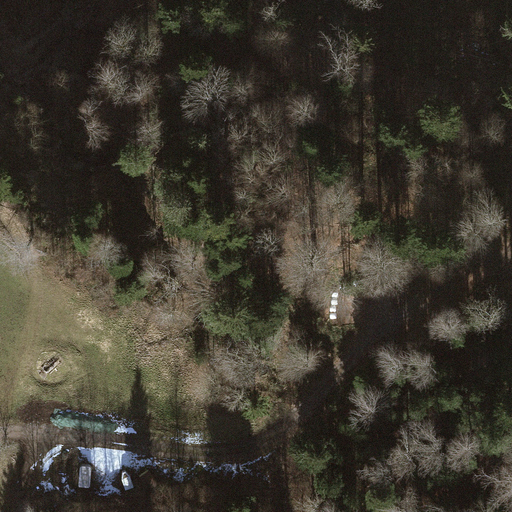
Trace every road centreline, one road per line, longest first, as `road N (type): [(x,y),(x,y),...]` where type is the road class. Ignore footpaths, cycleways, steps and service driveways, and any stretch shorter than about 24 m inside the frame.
road 1 (track): [(478,272),(364,343),(263,443),(213,455),(130,448)]
road 2 (track): [(0,436),(130,448)]
